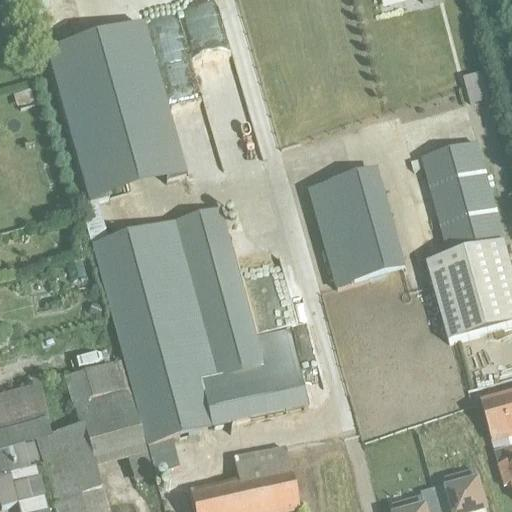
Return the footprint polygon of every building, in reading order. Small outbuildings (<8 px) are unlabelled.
[(248,109),(219,0),(202,0),(184,5),(214,118),(248,109)] [(142,31),(46,58),(88,208),(80,211),(155,482),(181,476),(173,446),(307,416),(289,335),(256,342),(220,215),(106,247),(95,209),(185,182),(142,31)] [(485,78),(464,84),(472,111),(493,105),(485,78)] [(30,95),(13,99),(17,113),(34,109),(30,95)] [(511,272),(479,150),(422,166),(449,264),(427,270),(449,350),(511,332),(511,272)] [(380,176),(306,197),(334,296),(408,276),(380,176)] [(82,266),(66,270),(70,285),(86,281),(82,266)] [(92,308),(88,319),(100,323),(100,322),(103,323),(106,314),(104,313),(104,312),(92,308)] [(102,354),(81,362),(85,372),(106,363),(102,354)] [(0,458),(34,449),(36,449),(54,509),(52,509),(53,511),(108,511),(103,496),(102,496),(95,475),(128,467),(134,489),(153,484),(120,367),(63,385),(71,412),(73,412),(78,433),(51,440),(46,424),(0,437),(0,458)] [(0,437),(46,424),(48,424),(39,391),(0,402),(0,437)] [(511,398),(481,406),(506,493),(511,490),(511,398)] [(34,449),(0,458),(0,511),(16,511),(18,511),(17,511),(46,511),(36,474),(41,472),(34,449)] [(464,450),(420,463),(433,511),(465,511),(458,483),(472,478),(464,450)] [(237,485),(188,496),(191,511),(298,511),(285,453),(233,465),(237,485)]
